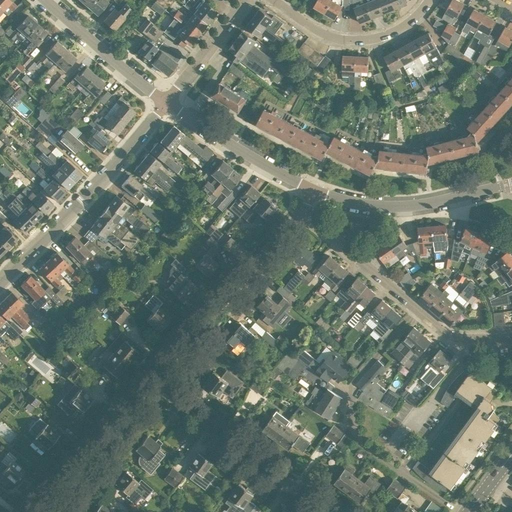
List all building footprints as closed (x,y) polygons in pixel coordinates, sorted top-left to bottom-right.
[(16,7),(8,0),(0,0),(0,8),(8,16),(16,7)] [(94,0),(88,8),(97,16),(108,3),(107,2),(108,0),(94,0)] [(324,14),(332,1),(331,0),(318,0),(314,8),(324,14)] [(349,4),(349,0),(332,0),(332,1),(324,14),(334,20),(342,6),(344,6),(344,10),(349,10),(348,18),(349,18),(349,4)] [(359,0),(349,4),(349,18),(355,16),(358,23),(359,22),(360,23),(372,18),(364,0),(359,0)] [(383,14),(377,0),(364,0),(372,18),(383,14)] [(390,0),(377,0),(383,14),(394,9),(390,0)] [(406,5),(404,0),(390,0),(394,9),(406,5)] [(457,18),(465,5),(455,0),(452,0),(442,19),(449,23),(449,24),(448,24),(441,35),(448,43),(454,32),(456,29),(451,26),(452,25),(453,25),(457,18)] [(206,25),(216,12),(202,1),(197,8),(193,14),(206,25)] [(114,31),(131,10),(124,4),(118,12),(114,9),(104,22),(114,31)] [(253,18),(283,41),(287,37),(269,24),(273,19),(260,9),(253,18)] [(474,10),(462,31),(467,34),(469,31),(475,34),(477,29),(485,16),(474,10)] [(177,11),(176,12),(173,17),(197,36),(206,25),(193,14),(188,20),(184,17),(184,16),(177,11)] [(21,43),(37,24),(28,16),(13,32),(9,28),(6,33),(5,33),(13,41),(16,38),(21,43)] [(478,43),(480,44),(483,46),(484,43),(489,36),(490,33),(496,23),(485,16),(477,29),(475,34),(473,36),(479,40),(480,40),(478,43)] [(182,48),(186,43),(189,46),(197,36),(173,17),(168,22),(176,28),(179,30),(172,40),(182,48)] [(279,47),(283,41),(253,18),(246,28),(259,38),(262,34),(279,47)] [(139,29),(155,42),(153,45),(147,40),(137,52),(148,60),(157,49),(162,43),(157,39),(162,32),(146,20),(139,29)] [(436,20),(433,26),(442,31),(445,25),(436,20)] [(30,51),(41,39),(46,33),(37,24),(21,43),(26,47),(27,48),(30,51)] [(511,41),(511,31),(505,27),(495,45),(507,51),(511,41)] [(257,48),(260,44),(242,31),(236,40),(270,66),(282,77),(287,71),(257,48)] [(460,36),(454,32),(448,43),(449,44),(454,47),(460,36)] [(428,33),(418,39),(429,61),(440,55),(428,33)] [(429,61),(418,39),(407,45),(422,74),(427,72),(419,58),(425,54),(429,61)] [(241,61),(262,77),(270,66),(236,40),(229,50),(232,52),(228,57),(238,65),(241,61)] [(56,42),(39,60),(49,69),(66,50),(56,42)] [(302,55),(309,46),(304,42),(297,51),(302,55)] [(454,47),(449,44),(445,50),(461,62),(465,56),(454,47)] [(483,46),(480,44),(471,58),(480,63),(486,52),(488,49),(483,46)] [(409,67),(413,75),(415,78),(417,77),(423,87),(427,85),(422,74),(407,45),(395,51),(404,66),(406,69),(409,67)] [(307,59),(314,50),(309,46),(302,55),(307,59)] [(167,76),(176,64),(177,63),(161,51),(161,52),(157,49),(148,60),(152,64),(167,76)] [(61,76),(76,59),(66,50),(49,69),(46,72),(51,77),(56,71),(61,76)] [(312,62),(319,54),(314,50),(307,59),(311,62),(312,62)] [(385,72),(389,83),(401,76),(397,70),(404,66),(395,51),(384,58),(390,70),(385,72)] [(488,65),(493,55),(486,52),(480,63),(479,65),(488,65)] [(317,66),(324,57),(319,54),(312,62),(317,66)] [(31,60),(26,56),(5,79),(11,86),(10,86),(15,91),(18,88),(16,86),(17,85),(13,81),(18,75),(31,60)] [(316,68),(321,72),(330,60),(325,56),(324,57),(317,66),(316,68)] [(343,57),(342,77),(348,77),(348,85),(354,85),(356,57),(343,57)] [(360,91),(360,85),(361,72),(368,73),(368,58),(356,57),(354,85),(354,91),(360,91)] [(31,60),(18,75),(22,79),(36,64),(31,60)] [(241,79),(246,71),(233,61),(228,71),(241,79)] [(308,76),(312,70),(307,66),(303,73),(308,76)] [(80,74),(79,73),(78,73),(66,86),(72,91),(79,83),(84,88),(95,76),(86,68),(80,74)] [(481,76),(475,71),(472,76),(477,80),(481,76)] [(379,73),(373,75),(379,91),(385,88),(379,73)] [(282,77),(278,74),(272,80),(276,84),(282,77)] [(95,76),(84,88),(90,93),(83,101),(88,106),(100,92),(99,91),(105,84),(95,76)] [(64,82),(59,77),(48,90),(53,94),(64,82)] [(511,78),(505,87),(499,93),(511,105),(511,104),(511,78)] [(470,87),(465,82),(461,87),(466,92),(470,87)] [(211,96),(238,114),(247,100),(219,83),(211,96)] [(449,83),(438,88),(441,94),(451,90),(449,83)] [(104,105),(112,95),(107,91),(99,101),(104,105)] [(494,124),(506,111),(511,105),(499,93),(481,112),(494,124)] [(120,98),(109,110),(126,123),(135,112),(125,104),(126,103),(120,98)] [(323,108),(329,111),(331,106),(326,103),(323,108)] [(69,118),(75,123),(83,113),(77,108),(69,118)] [(103,131),(106,127),(116,135),(126,123),(109,110),(103,118),(101,117),(99,119),(97,118),(93,122),(96,124),(103,131)] [(256,125),(264,129),(278,137),(286,121),(264,110),(256,125)] [(477,144),(488,131),(494,124),(481,112),(467,128),(471,132),(468,135),(468,136),(477,144)] [(76,139),(68,131),(49,114),(41,123),(35,129),(47,139),(53,132),(59,138),(57,140),(74,155),(83,144),(76,139)] [(87,141),(100,153),(109,142),(102,136),(105,133),(103,131),(96,124),(93,122),(91,121),(88,124),(93,128),(84,138),(87,141)] [(278,137),(285,141),(300,148),(308,133),(286,121),(278,137)] [(68,131),(76,139),(81,133),(73,126),(68,131)] [(173,126),(160,142),(170,150),(172,152),(176,147),(187,156),(200,168),(214,152),(206,147),(203,151),(173,126)] [(0,134),(0,139),(7,146),(11,141),(1,133),(0,134)] [(300,148),(307,152),(322,160),(326,152),(330,144),(308,133),(300,148)] [(348,164),(356,148),(334,136),(330,144),(326,152),(348,164)] [(477,144),(468,136),(449,141),(453,158),(479,152),(477,144)] [(81,175),(61,156),(58,159),(42,144),(44,141),(41,139),(35,146),(40,150),(42,153),(75,182),(81,175)] [(449,141),(440,143),(426,147),(428,153),(425,153),(428,165),(453,158),(449,141)] [(157,143),(150,151),(177,174),(182,168),(169,158),(173,153),(172,153),(172,152),(170,150),(168,152),(157,143)] [(348,164),(356,168),(370,175),(374,168),(375,156),(372,155),(372,156),(356,148),(348,164)] [(51,175),(67,190),(75,182),(42,153),(40,150),(36,154),(38,157),(54,172),(51,175)] [(374,168),(392,170),(400,171),(402,153),(379,150),(379,156),(375,156),(374,168)] [(148,153),(141,162),(171,186),(174,182),(169,177),(158,168),(161,164),(148,153)] [(428,165),(425,153),(422,154),(422,155),(402,153),(400,171),(427,173),(428,165)] [(222,161),(210,175),(215,179),(210,184),(207,181),(200,189),(208,196),(207,197),(208,198),(232,170),(222,161)] [(56,202),(65,192),(52,179),(33,162),(29,166),(47,184),(43,189),(56,202)] [(133,171),(151,186),(154,182),(166,192),(171,186),(141,162),(133,171)] [(0,170),(0,172),(8,179),(12,174),(4,166),(0,170)] [(205,180),(212,171),(207,168),(200,176),(205,180)] [(225,187),(229,190),(240,177),(232,170),(208,198),(212,202),(216,198),(223,191),(222,190),(225,187)] [(151,202),(155,197),(129,176),(121,186),(139,201),(144,195),(151,202)] [(18,188),(32,201),(44,213),(53,205),(40,191),(35,195),(32,192),(23,183),(18,188)] [(245,211),(241,207),(244,204),(248,208),(260,194),(250,186),(241,197),(240,196),(230,207),(229,208),(239,217),(245,211)] [(10,191),(5,196),(9,198),(34,223),(42,215),(31,203),(30,203),(25,198),(21,202),(10,191)] [(34,223),(9,198),(5,196),(2,193),(0,194),(0,198),(7,206),(12,212),(8,215),(13,220),(13,221),(24,233),(34,223)] [(136,219),(131,215),(134,211),(116,196),(108,205),(116,211),(132,224),(131,225),(144,235),(150,228),(137,218),(136,219)] [(258,214),(259,215),(265,219),(275,208),(265,199),(260,205),(258,204),(252,211),(249,208),(241,216),(249,224),(258,214)] [(132,224),(116,211),(108,205),(99,216),(125,236),(128,231),(117,222),(121,217),(131,225),(132,224)] [(144,205),(140,210),(155,222),(160,217),(144,205)] [(91,226),(91,227),(83,236),(97,248),(96,239),(96,238),(104,244),(105,244),(108,240),(121,250),(125,245),(130,250),(139,240),(128,231),(125,236),(99,216),(91,226)] [(0,232),(1,233),(0,233),(0,243),(1,244),(8,251),(12,247),(11,246),(17,240),(4,226),(0,230),(0,232)] [(205,232),(210,236),(212,237),(216,232),(210,226),(205,232)] [(433,237),(434,252),(447,251),(448,245),(447,241),(446,226),(432,227),(433,237)] [(434,252),(433,237),(432,227),(418,229),(419,241),(413,243),(417,255),(420,255),(421,257),(427,257),(426,248),(434,247),(434,252)] [(470,254),(479,234),(466,229),(461,240),(454,239),(452,255),(460,257),(462,252),(469,255),(470,253),(470,254)] [(159,238),(166,243),(171,238),(164,232),(159,238)] [(227,251),(235,242),(225,233),(217,242),(227,251)] [(492,240),(479,234),(470,254),(478,257),(473,268),(480,271),(489,260),(484,258),(492,240)] [(194,266),(197,268),(206,276),(217,264),(211,259),(221,247),(211,238),(212,237),(210,236),(205,243),(210,248),(194,266)] [(413,243),(406,246),(399,236),(388,243),(399,259),(405,255),(408,260),(417,255),(413,243)] [(74,237),(65,246),(83,266),(88,261),(93,266),(97,262),(101,266),(110,258),(100,250),(92,257),(74,237)] [(387,268),(397,261),(399,260),(399,259),(388,243),(376,252),(387,268)] [(301,267),(305,271),(314,259),(311,256),(312,254),(303,246),(294,257),(302,265),(301,267)] [(496,279),(511,266),(511,257),(508,252),(496,261),(489,267),(492,272),(494,271),(499,277),(496,279)] [(69,276),(74,271),(56,253),(48,261),(63,277),(66,273),(69,276)] [(324,282),(339,265),(330,257),(324,263),(323,262),(313,273),(318,277),(322,272),(328,277),(324,282)] [(188,281),(193,275),(175,259),(170,265),(180,274),(167,288),(184,302),(196,288),(188,281)] [(444,262),(435,263),(436,269),(443,268),(450,269),(451,260),(444,259),(444,262)] [(50,282),(56,288),(61,283),(59,281),(63,277),(48,261),(38,269),(50,281),(50,282)] [(324,282),(334,291),(344,280),(343,279),(348,273),(339,265),(324,282)] [(511,266),(496,279),(501,285),(505,282),(509,287),(511,284),(511,266)] [(303,278),(305,276),(299,271),(284,289),(282,287),(278,291),(282,295),(286,299),(291,293),(303,278)] [(309,272),(305,276),(303,278),(309,283),(314,277),(309,272)] [(82,273),(79,276),(77,274),(72,278),(77,283),(85,276),(82,273)] [(397,280),(402,286),(408,291),(416,282),(412,279),(408,273),(397,280)] [(147,278),(142,274),(137,279),(142,283),(147,278)] [(456,280),(462,284),(465,278),(459,274),(456,280)] [(38,310),(50,299),(50,298),(29,276),(20,285),(35,300),(31,303),(37,309),(38,310)] [(345,301),(341,306),(346,310),(360,294),(366,287),(357,279),(347,290),(343,287),(337,294),(345,301)] [(479,285),(483,289),(488,285),(483,280),(479,285)] [(444,290),(448,285),(443,281),(439,286),(444,290)] [(467,302),(478,289),(476,287),(470,282),(459,295),(467,302)] [(432,284),(418,300),(429,309),(438,298),(441,294),(442,293),(432,284)] [(63,287),(59,290),(64,295),(68,292),(63,287)] [(366,287),(360,294),(346,310),(346,311),(351,315),(357,307),(361,311),(375,294),(366,287)] [(59,290),(59,291),(55,294),(63,302),(67,299),(64,295),(59,290)] [(429,309),(439,318),(452,302),(447,297),(449,294),(444,290),(442,293),(441,294),(438,298),(429,309)] [(336,296),(330,291),(325,297),(330,302),(336,296)] [(511,299),(511,291),(490,301),(491,307),(510,303),(510,300),(511,299)] [(11,292),(3,299),(10,306),(27,323),(31,319),(20,307),(23,304),(11,292)] [(297,299),(291,293),(286,299),(293,304),(297,299)] [(58,307),(63,302),(55,294),(50,298),(50,299),(58,307)] [(153,313),(146,321),(160,332),(166,326),(165,325),(170,318),(158,308),(162,303),(153,295),(144,305),(153,313)] [(264,313),(261,317),(274,329),(294,305),(293,304),(286,299),(282,295),(275,304),(267,297),(258,307),(264,313)] [(27,323),(10,306),(3,299),(0,302),(0,312),(7,320),(11,317),(22,328),(22,327),(25,330),(29,326),(26,323),(27,323)] [(457,319),(466,308),(455,299),(452,302),(439,318),(450,327),(452,325),(455,327),(462,326),(457,319)] [(373,331),(386,317),(392,309),(382,300),(372,312),(369,309),(362,318),(359,321),(364,325),(370,319),(377,325),(373,331)] [(128,313),(119,306),(115,310),(124,318),(128,313)] [(46,318),(38,310),(37,309),(32,315),(40,323),(46,318)] [(392,330),(391,328),(401,317),(392,309),(386,317),(373,331),(379,337),(376,340),(380,344),(392,330)] [(115,310),(109,316),(119,324),(124,318),(115,310)] [(503,312),(493,313),(494,327),(505,326),(503,312)] [(353,328),(359,321),(362,318),(356,313),(348,323),(353,328)] [(0,334),(1,336),(5,331),(14,340),(19,335),(20,334),(9,324),(9,325),(0,316),(0,334)] [(67,326),(62,321),(56,327),(60,332),(67,326)] [(321,327),(326,331),(331,326),(326,322),(321,327)] [(254,336),(258,333),(251,327),(248,331),(239,323),(234,329),(237,331),(228,342),(235,348),(240,342),(246,347),(255,336),(254,336)] [(396,358),(400,361),(422,335),(413,328),(391,354),(396,358)] [(266,331),(262,337),(273,346),(277,341),(276,340),(266,331)] [(339,334),(335,339),(339,342),(343,338),(339,334)] [(276,340),(277,341),(283,345),(287,340),(280,335),(276,340)] [(422,335),(400,361),(409,369),(413,364),(413,363),(419,356),(431,343),(422,335)] [(51,346),(56,341),(51,337),(47,342),(51,346)] [(108,348),(119,357),(127,364),(137,352),(129,345),(133,341),(128,337),(120,347),(114,341),(108,348)] [(50,349),(44,342),(36,350),(43,356),(50,349)] [(127,364),(119,357),(108,348),(100,357),(102,359),(97,364),(104,370),(105,369),(116,377),(127,364)] [(301,349),(295,357),(299,360),(313,370),(313,371),(324,380),(327,382),(331,376),(338,382),(348,370),(339,363),(343,358),(333,350),(325,360),(323,358),(319,363),(301,349)] [(0,350),(0,359),(6,365),(10,361),(0,350)] [(424,367),(427,370),(420,378),(433,389),(446,374),(441,370),(450,359),(440,350),(424,367)] [(33,355),(34,353),(33,351),(31,353),(30,352),(24,360),(26,362),(33,355)] [(287,375),(299,360),(295,357),(288,352),(276,367),(287,375)] [(361,362),(352,355),(346,363),(355,369),(361,362)] [(377,361),(356,386),(363,391),(358,399),(362,401),(374,409),(365,403),(375,409),(379,402),(384,393),(379,390),(381,387),(376,383),(379,379),(381,378),(379,376),(386,368),(377,361)] [(76,376),(80,371),(70,362),(66,367),(71,371),(76,376)] [(61,373),(71,381),(76,376),(71,371),(66,367),(61,373)] [(264,381),(270,386),(281,372),(275,367),(264,381)] [(491,402),(492,400),(496,391),(466,369),(464,371),(460,374),(459,376),(457,377),(455,379),(453,381),(452,383),(450,385),(449,387),(447,389),(446,391),(445,394),(443,396),(442,398),(441,400),(440,403),(447,408),(459,393),(481,409),(433,473),(418,462),(412,469),(414,471),(416,473),(419,476),(423,480),(425,481),(427,483),(431,486),(433,487),(435,488),(440,490),(442,491),(445,492),(447,493),(447,494),(501,421),(500,420),(500,421),(493,412),(493,411),(493,410),(492,403),(491,402)] [(34,378),(37,374),(32,370),(29,374),(34,378)] [(227,370),(222,378),(214,372),(204,386),(210,391),(209,393),(217,398),(218,396),(219,397),(223,391),(229,395),(233,398),(244,382),(227,370)] [(257,379),(250,387),(257,391),(263,383),(257,379)] [(376,383),(381,387),(383,388),(386,385),(379,379),(376,383)] [(269,387),(263,383),(257,391),(262,396),(269,387)] [(70,417),(77,409),(82,413),(93,400),(74,384),(56,405),(70,417)] [(327,403),(335,409),(342,399),(331,391),(327,389),(324,393),(315,387),(311,394),(313,395),(327,403)] [(409,403),(414,397),(406,389),(401,397),(409,403)] [(20,392),(15,396),(18,401),(23,398),(20,392)] [(392,410),(400,397),(393,393),(389,398),(385,396),(381,403),(392,410)] [(34,407),(39,402),(30,394),(25,399),(34,407)] [(329,419),(335,409),(327,403),(313,395),(309,401),(312,403),(309,407),(329,419)] [(388,418),(393,410),(392,410),(381,403),(379,402),(375,409),(365,403),(374,409),(388,418)] [(263,430),(276,440),(282,432),(287,425),(290,422),(276,412),(263,430)] [(53,443),(59,436),(46,424),(39,418),(36,421),(29,429),(29,430),(28,432),(35,438),(29,445),(41,455),(46,449),(49,451),(55,444),(53,443)] [(287,425),(282,432),(276,440),(290,450),(293,446),(303,453),(310,443),(300,436),(300,435),(287,425)] [(339,430),(334,426),(326,435),(332,439),(339,430)] [(332,439),(338,444),(345,434),(339,430),(332,439)] [(139,465),(140,467),(141,469),(142,468),(150,476),(160,464),(158,463),(165,455),(157,449),(162,444),(157,439),(154,442),(147,436),(141,442),(140,441),(134,448),(141,454),(139,457),(138,459),(138,461),(138,463),(139,465)] [(198,454),(188,467),(201,476),(195,483),(204,490),(215,476),(207,470),(212,464),(198,454)] [(13,484),(25,471),(12,460),(7,466),(3,463),(0,466),(0,483),(2,485),(3,486),(4,486),(5,485),(6,485),(10,481),(13,484)] [(348,493),(357,480),(351,476),(354,471),(347,466),(334,483),(348,493)] [(172,468),(164,479),(170,483),(178,472),(172,468)] [(125,472),(114,484),(128,496),(133,490),(140,496),(146,488),(139,482),(138,483),(125,472)] [(176,487),(184,476),(178,472),(170,483),(176,487)] [(357,480),(348,493),(361,503),(370,491),(373,493),(379,485),(369,477),(363,485),(357,480)] [(398,484),(394,480),(386,491),(391,494),(398,484)] [(409,498),(402,493),(405,489),(398,484),(391,494),(397,499),(401,501),(393,511),(416,511),(405,504),(409,498)] [(230,498),(226,503),(230,507),(227,511),(251,511),(256,506),(249,501),(255,493),(247,488),(246,489),(240,485),(230,498)] [(433,501),(425,511),(438,511),(442,507),(433,501)]
